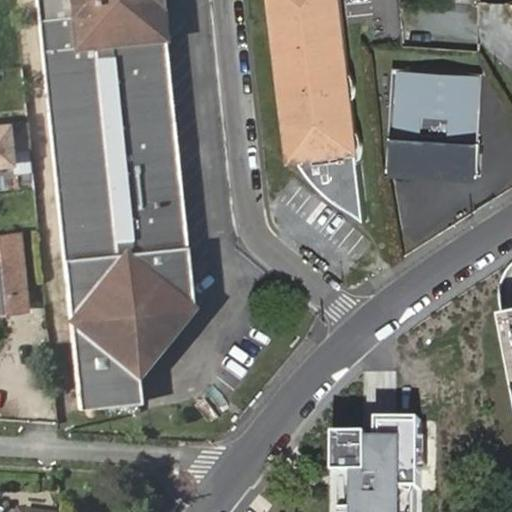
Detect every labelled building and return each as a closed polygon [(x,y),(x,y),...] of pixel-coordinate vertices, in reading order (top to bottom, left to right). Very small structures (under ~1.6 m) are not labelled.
[(34,0),(78,411),(144,404),(141,378),(197,311),(163,0),(34,0)] [(288,0),(293,25),(293,90),(291,102),(291,108),(291,114),(292,126),(293,132),(296,144),(300,155),(310,171),(314,175),(322,185),(371,220),(346,0),(288,0)] [(398,66),(392,133),(480,140),(485,73),(398,66)] [(17,151),(31,150),(29,121),(10,122),(9,125),(0,125),(0,169),(18,168),(17,151)] [(392,133),(389,169),(477,176),(480,140),(392,133)] [(21,232),(0,233),(0,312),(29,310),(21,232)] [(511,317),(503,320),(511,367),(511,317)] [(379,441),(340,441),(339,511),(424,511),(425,421),(379,421),(379,441)]
